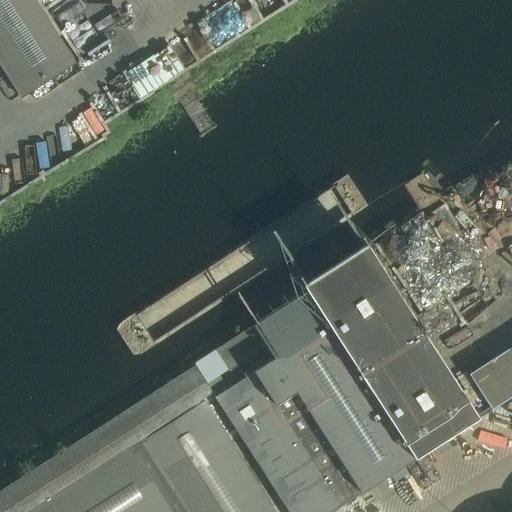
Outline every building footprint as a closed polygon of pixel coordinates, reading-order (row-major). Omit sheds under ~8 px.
[(0,0),(0,65),(21,99),(76,63),(35,0),(0,0)] [(253,0),(274,18),(290,0),(253,0)] [(478,419),(391,285),(369,251),(255,326),(217,351),(231,372),(269,348),(275,358),(215,398),(288,511),(332,511),(390,476),(478,419)] [(511,347),(469,375),(492,410),(511,397),(511,347)] [(196,367),(0,493),(0,511),(274,511),(204,404),(201,406),(198,402),(212,393),(206,383),(196,367)]
